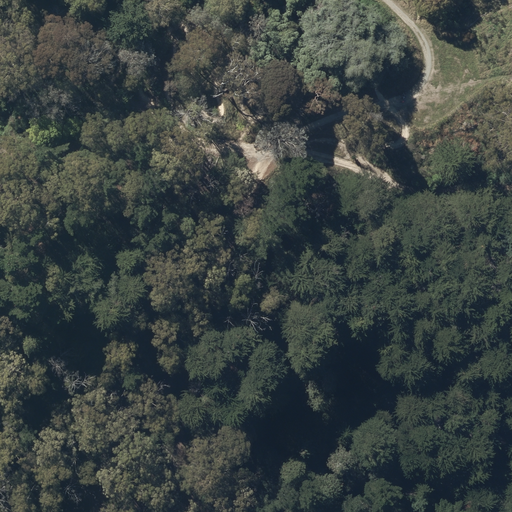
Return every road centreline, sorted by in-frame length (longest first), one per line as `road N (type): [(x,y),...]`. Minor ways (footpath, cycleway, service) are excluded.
road 1 (track): [(383,0),(424,43),(423,79),(385,106),(335,111),(289,152),(244,234),(191,363),(97,490),(90,511)]
road 2 (track): [(0,147),(268,148),(335,159),(429,192),(511,190)]
road 3 (track): [(191,363),(186,475),(194,497),(214,511)]
